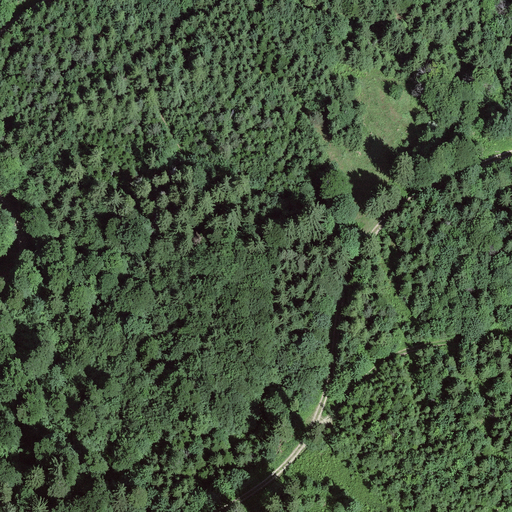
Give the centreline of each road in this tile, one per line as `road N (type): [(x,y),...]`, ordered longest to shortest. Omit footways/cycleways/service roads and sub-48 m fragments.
road 1 (track): [(511,153),(459,172),(373,235),(348,279),(331,375),(302,444),(274,477),(219,511)]
road 2 (track): [(511,337),(403,352),(361,381),(302,444)]
